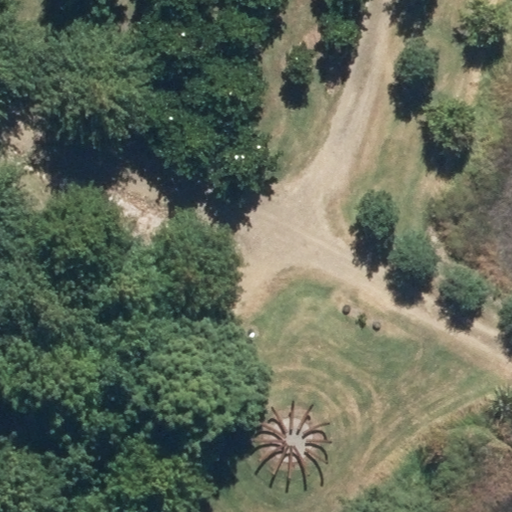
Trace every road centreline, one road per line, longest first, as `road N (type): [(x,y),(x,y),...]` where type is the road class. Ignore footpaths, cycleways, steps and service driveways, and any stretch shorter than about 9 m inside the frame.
road 1 (track): [(511,355),(0,125)]
road 2 (track): [(175,511),(170,477),(244,288),(363,48),(377,0)]
